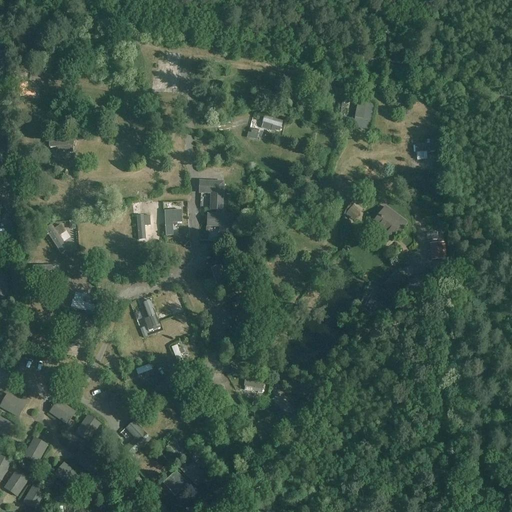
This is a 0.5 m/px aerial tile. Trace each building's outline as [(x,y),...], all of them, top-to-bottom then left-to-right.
[(164,72),(163,82),(176,82),(176,57),(169,57),(169,73),(164,72)] [(23,77),(22,69),(12,69),(13,77),(23,77)] [(57,83),(56,89),(68,90),(68,96),(72,96),(72,91),(74,91),(75,85),(57,83)] [(36,90),(28,89),(28,84),(16,84),(16,97),(36,97),(36,90)] [(355,119),(353,128),(369,131),(374,106),(366,104),(363,120),(355,119)] [(19,127),(35,126),(35,120),(30,120),(30,115),(23,115),(23,120),(19,120),(19,127)] [(343,116),(341,124),(348,126),(350,118),(343,116)] [(283,122),(264,117),(261,129),(274,133),(275,131),(280,132),(283,122)] [(26,130),(19,130),(19,154),(31,154),(30,147),(26,148),(26,130)] [(57,148),(57,154),(73,154),(73,147),(74,147),(73,141),(49,142),(49,149),(57,148)] [(436,141),(429,142),(429,145),(415,146),(415,154),(439,152),(439,144),(436,144),(436,141)] [(89,149),(78,149),(78,166),(84,166),(84,159),(89,159),(89,149)] [(134,151),(115,150),(114,172),(124,172),(124,163),(133,163),(134,151)] [(217,212),(217,216),(224,216),(224,213),(225,213),(226,183),(201,182),(200,196),(212,196),(211,212),(217,212)] [(355,205),(363,211),(366,206),(358,200),(355,205)] [(346,216),(354,222),(360,214),(353,208),(352,207),(346,216)] [(371,227),(381,235),(389,241),(400,227),(403,229),(407,224),(386,207),(371,227)] [(182,211),(165,212),(166,237),(173,237),(173,224),(182,224),(182,211)] [(443,215),(440,213),(436,213),(434,216),(434,220),(437,222),(441,222),(443,219),(443,215)] [(151,234),(150,216),(138,217),(139,241),(145,241),(145,234),(151,234)] [(235,216),(224,216),(217,216),(209,216),(208,229),(221,229),(220,246),(234,246),(235,216)] [(71,224),(68,229),(74,233),(77,227),(71,224)] [(61,255),(68,250),(59,237),(66,233),(61,226),(55,230),(52,226),(45,230),(61,255)] [(179,242),(184,247),(189,241),(184,237),(179,242)] [(440,244),(430,245),(432,261),(442,260),(440,244)] [(220,293),(227,290),(217,266),(210,269),(220,293)] [(385,285),(395,293),(407,280),(396,271),(385,285)] [(0,275),(0,298),(9,298),(7,275),(0,275)] [(74,301),(73,301),(71,309),(93,313),(95,306),(82,303),(84,296),(75,294),(74,301)] [(177,294),(171,297),(175,307),(170,308),(173,315),(184,311),(177,294)] [(150,302),(143,304),(149,319),(145,321),(149,332),(153,330),(154,332),(161,329),(150,302)] [(249,303),(242,307),(250,317),(247,319),(251,323),(260,316),(249,303)] [(370,303),(367,308),(373,312),(376,306),(370,303)] [(68,319),(71,319),(70,325),(85,328),(87,316),(69,312),(68,319)] [(162,312),(158,316),(163,320),(167,316),(162,312)] [(175,320),(163,325),(169,340),(175,338),(173,333),(180,330),(175,320)] [(258,322),(253,325),(258,332),(263,328),(258,322)] [(140,330),(144,339),(148,337),(145,328),(140,330)] [(86,344),(69,340),(68,346),(77,348),(77,352),(84,354),(86,344)] [(141,342),(127,348),(128,352),(129,353),(132,352),(133,353),(133,354),(138,352),(137,350),(144,347),(142,342),(141,342)] [(183,361),(181,355),(185,354),(182,347),(178,348),(177,346),(172,348),(178,364),(183,361)] [(80,364),(62,361),(61,368),(79,371),(80,364)] [(83,364),(80,370),(86,373),(89,366),(83,364)] [(155,376),(151,365),(136,370),(138,376),(144,374),(146,379),(155,376)] [(245,381),(243,391),(262,394),(264,384),(245,381)] [(0,406),(0,408),(19,419),(27,404),(7,394),(0,406)] [(286,416),(292,411),(277,396),(272,401),(286,416)] [(49,413),(67,426),(76,413),(58,400),(49,413)] [(252,405),(256,409),(260,404),(256,400),(252,405)] [(88,416),(75,433),(88,442),(100,424),(88,416)] [(0,436),(10,442),(18,428),(0,417),(0,436)] [(151,440),(134,422),(126,429),(135,440),(125,449),(132,457),(151,440)] [(37,465),(48,446),(34,438),(23,457),(37,465)] [(175,440),(170,445),(181,459),(187,454),(175,440)] [(76,463),(93,477),(104,465),(87,450),(76,463)] [(195,451),(189,457),(192,460),(198,454),(195,451)] [(0,456),(0,480),(1,481),(12,463),(0,456)] [(169,464),(172,468),(177,463),(174,460),(169,464)] [(54,476),(71,490),(81,477),(64,463),(54,476)] [(196,488),(201,483),(196,478),(202,473),(193,464),(188,469),(184,464),(179,468),(196,488)] [(188,484),(181,477),(176,471),(176,472),(174,469),(171,472),(173,475),(163,483),(173,493),(176,496),(181,491),(188,484)] [(16,470),(4,489),(17,497),(29,479),(16,470)] [(34,484),(22,503),(36,511),(48,493),(34,484)]
